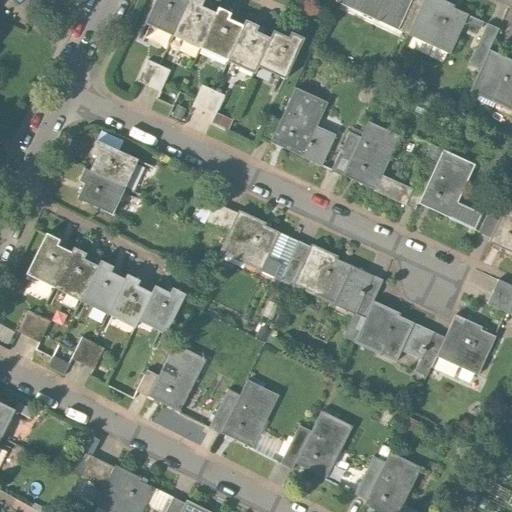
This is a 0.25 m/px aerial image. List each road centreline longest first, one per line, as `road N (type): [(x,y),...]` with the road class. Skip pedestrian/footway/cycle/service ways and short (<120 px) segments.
road 1 (residential): [(66,95),(461,274)]
road 2 (residential): [(0,365),(279,511)]
road 3 (residential): [(66,95),(0,233)]
